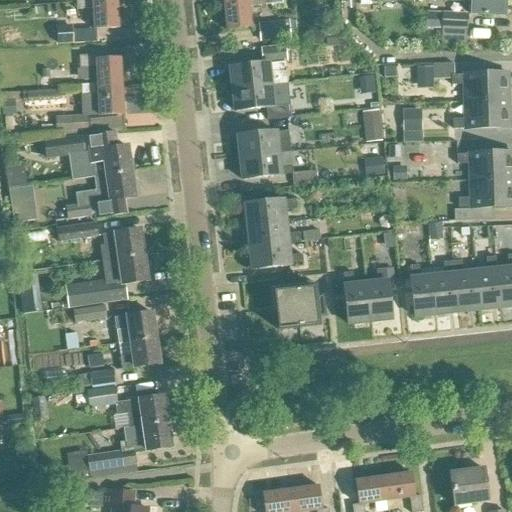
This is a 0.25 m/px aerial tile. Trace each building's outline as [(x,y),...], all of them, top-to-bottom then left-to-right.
[(94,31),(118,29),(117,1),(92,3),(92,0),(81,0),(76,0),(76,11),(93,10),(94,31)] [(247,0),(248,2),(223,5),(226,32),(251,29),(248,8),(264,6),(264,1),(263,0),(247,0)] [(503,0),(442,0),(443,2),(471,4),(471,16),(503,18),(503,0)] [(425,14),(425,29),(441,30),(441,46),(467,46),(467,30),(467,15),(442,14),(425,14)] [(258,25),(260,42),(290,39),(288,21),(258,25)] [(57,27),(58,46),(86,44),(86,26),(57,27)] [(327,40),(328,48),(355,46),(345,39),(327,40)] [(285,47),(260,49),(262,65),(287,63),(285,47)] [(122,88),(120,60),(98,61),(98,57),(80,58),(80,70),(97,69),(98,86),(98,89),(122,88)] [(268,65),(230,68),(233,92),(270,88),(287,86),(285,64),(268,66),(268,65)] [(396,68),(384,68),(385,79),(396,79),(396,68)] [(416,91),(433,90),(432,69),(415,69),(416,91)] [(377,91),(375,75),(360,77),(362,92),(377,91)] [(467,104),(510,103),(509,75),(467,77),(454,78),(454,88),(467,87),(467,104)] [(124,116),(122,88),(98,89),(98,86),(80,87),(82,117),(55,118),(56,127),(41,127),(42,133),(56,132),(56,133),(57,133),(57,138),(84,136),(83,133),(89,132),(88,119),(124,116)] [(270,88),(233,92),(235,114),(266,111),(267,122),(290,119),(287,86),(270,88)] [(27,104),(60,102),(60,91),(26,93),(27,104)] [(23,94),(4,95),(6,112),(16,112),(15,102),(23,102),(23,94)] [(468,131),(511,130),(510,103),(467,104),(468,121),(455,121),(455,131),(468,130),(468,131)] [(402,133),(421,133),(421,111),(402,111),(402,133)] [(365,145),(382,143),(378,112),(362,114),(365,145)] [(290,154),(288,132),(275,134),(275,133),(238,137),(240,160),(278,156),(290,154)] [(90,154),(67,157),(71,182),(93,179),(131,173),(127,148),(116,149),(114,133),(87,137),(89,153),(90,154)] [(87,136),(44,142),(47,160),(67,157),(90,154),(89,153),(87,137),(87,136)] [(388,147),(388,159),(400,159),(400,147),(388,147)] [(470,183),(511,181),(511,160),(511,154),(469,155),(456,157),(456,166),(469,166),(470,183)] [(278,156),(240,160),(242,182),(280,178),(280,177),(293,176),(292,167),(279,168),(278,156)] [(382,159),(364,161),(366,178),(384,176),(382,159)] [(9,162),(12,218),(33,217),(31,161),(9,162)] [(77,206),(65,208),(67,222),(95,217),(95,220),(125,216),(123,201),(134,199),(131,173),(93,179),(95,192),(75,195),(77,206)] [(491,209),(511,208),(511,181),(470,183),(470,199),(458,200),(458,209),(468,209),(471,209),(471,210),(491,209)] [(283,202),(245,206),(248,229),(285,224),(284,213),(297,211),(296,202),(283,203),(283,202)] [(492,221),(491,209),(471,210),(471,209),(468,209),(468,211),(454,212),(454,222),(492,221)] [(56,230),(58,244),(99,238),(97,224),(56,230)] [(285,224),(248,229),(250,250),(288,246),(300,245),(299,235),(287,236),(285,224)] [(440,224),(427,225),(429,242),(442,241),(440,224)] [(139,231),(102,237),(104,247),(100,248),(102,263),(143,257),(139,231)] [(319,232),(301,234),(303,244),(320,242),(319,232)] [(288,246),(250,250),(252,272),(290,267),(303,265),(301,256),(289,257),(288,246)] [(497,271),(501,309),(511,307),(511,256),(507,257),(509,270),(497,271)] [(11,257),(0,257),(0,275),(13,275),(11,257)] [(102,263),(105,282),(65,287),(67,305),(61,306),(61,310),(68,309),(68,310),(128,302),(125,286),(147,283),(143,257),(102,263)] [(496,258),(486,259),(487,272),(475,273),(480,311),(501,309),(497,271),(496,258)] [(453,263),(458,313),(480,311),(475,273),(464,275),(462,262),(453,263)] [(433,278),(437,316),(458,313),(453,263),(443,264),(444,277),(433,278)] [(411,280),(413,318),(437,316),(433,278),(421,279),(419,267),(410,268),(411,280)] [(365,285),(369,323),(392,321),(388,283),(387,283),(385,270),(376,271),(377,284),(365,285)] [(343,288),(347,326),(369,323),(365,285),(353,287),(352,274),(342,275),(344,288),(343,288)] [(294,279),(274,281),(275,293),(273,293),(278,332),(317,327),(316,318),(324,317),(322,297),(314,298),(313,289),(312,289),(311,282),(295,284),(294,279)] [(75,324),(106,320),(104,307),(73,311),(73,312),(60,314),(62,326),(75,324)] [(155,340),(151,314),(113,320),(117,346),(119,346),(121,346),(155,340)] [(155,340),(121,346),(119,346),(121,359),(120,359),(122,370),(133,369),(159,366),(155,340)] [(87,396),(115,391),(114,388),(115,387),(113,371),(89,374),(91,388),(92,388),(92,391),(87,392),(87,396)] [(117,406),(115,391),(87,396),(65,399),(66,411),(89,408),(89,409),(117,406)] [(167,423),(163,398),(124,403),(128,429),(167,423)] [(167,423),(128,429),(122,430),(128,466),(158,462),(157,451),(171,449),(167,423)] [(123,452),(86,457),(88,473),(126,468),(123,452)] [(488,504),(484,471),(449,475),(454,508),(488,504)] [(414,497),(411,474),(383,478),(386,502),(409,498),(410,511),(422,511),(420,496),(414,497)] [(383,478),(355,482),(358,505),(352,506),(352,511),(364,511),(363,505),(386,502),(383,478)] [(318,487),(290,491),(293,511),(312,511),(316,511),(327,511),(328,510),(321,511),(318,487)] [(293,511),(290,491),(263,495),(264,511),(293,511)] [(147,511),(147,510),(131,509),(132,496),(112,495),(112,498),(106,497),(105,509),(112,509),(111,511),(147,511)]
